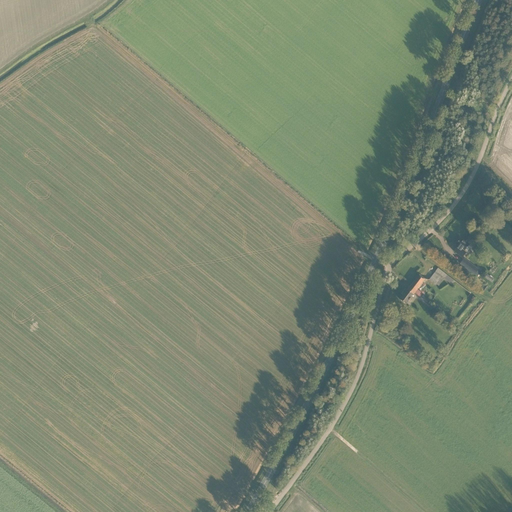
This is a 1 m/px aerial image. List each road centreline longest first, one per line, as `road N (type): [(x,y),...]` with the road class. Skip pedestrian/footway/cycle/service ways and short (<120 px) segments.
road 1 (primary): [(246,511),(304,412),(375,260)]
road 2 (primary): [(375,260),(479,0)]
road 3 (unclassified): [(269,511),(352,387),(388,267)]
road 4 (unclassified): [(388,267),(459,199),(511,80)]
road 5 (track): [(330,428),(426,511)]
